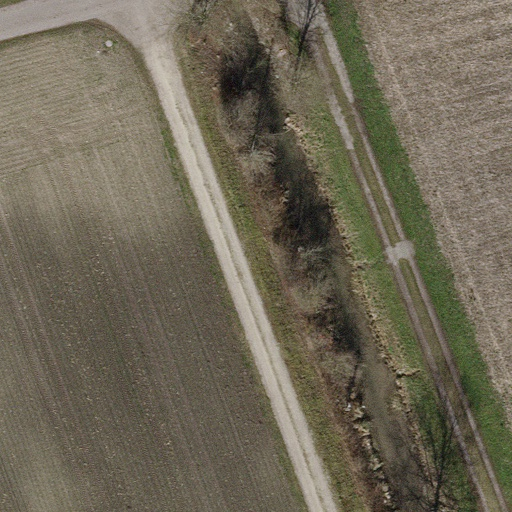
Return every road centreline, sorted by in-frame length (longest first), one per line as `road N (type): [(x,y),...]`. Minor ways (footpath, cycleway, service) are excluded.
road 1 (track): [(305,0),(497,511)]
road 2 (track): [(142,0),(328,511)]
